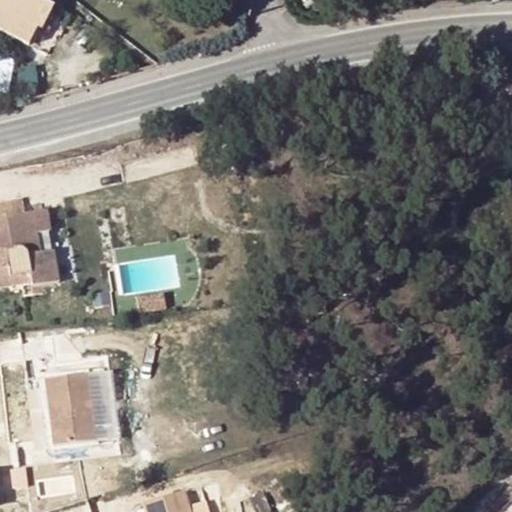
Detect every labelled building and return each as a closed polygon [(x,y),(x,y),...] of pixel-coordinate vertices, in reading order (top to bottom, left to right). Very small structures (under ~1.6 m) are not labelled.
[(46,3),(40,0),(0,0),(0,29),(26,43),(46,3)] [(0,201),(0,217),(21,214),(18,199),(0,201)] [(52,209),(44,210),(45,217),(53,215),(52,209)] [(45,217),(44,210),(21,214),(0,217),(0,289),(55,280),(50,251),(38,253),(35,234),(47,232),(45,217)] [(160,295),(133,299),(135,312),(162,309),(160,295)] [(106,370),(73,374),(78,400),(87,441),(116,438),(106,370)] [(78,400),(73,374),(40,378),(50,446),(87,441),(78,400)] [(192,511),(185,489),(145,501),(147,511),(192,511)]
